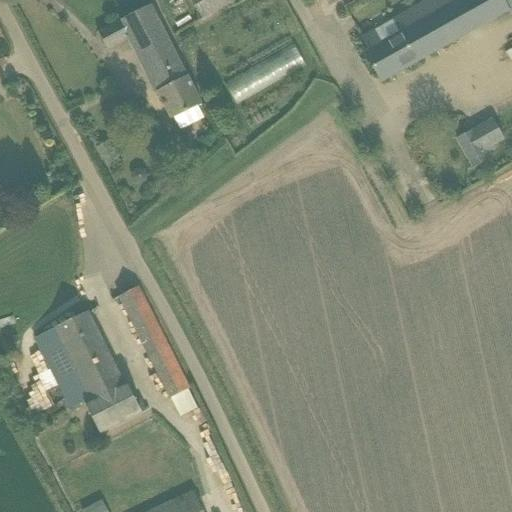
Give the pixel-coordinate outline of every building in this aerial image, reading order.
[(234,0),(191,0),(203,19),(235,0),(234,0)] [(382,83),(482,26),(467,0),(428,0),(360,39),(368,53),(366,54),(382,83)] [(130,38),(171,120),(174,119),(180,131),(204,119),(198,107),(202,105),(152,5),(98,32),(107,50),(130,38)] [(235,102),(307,64),(297,45),(225,83),(235,102)] [(500,132),(477,143),(482,153),(467,160),(472,170),(490,161),(485,151),(505,142),(500,132)] [(139,287),(119,297),(170,399),(190,389),(139,287)] [(123,383),(89,313),(88,312),(35,339),(71,410),(86,403),(102,434),(141,414),(141,413),(125,382),(123,383)] [(203,511),(194,493),(153,511),(203,511)] [(82,511),(108,511),(103,500),(81,509),(82,511)]
